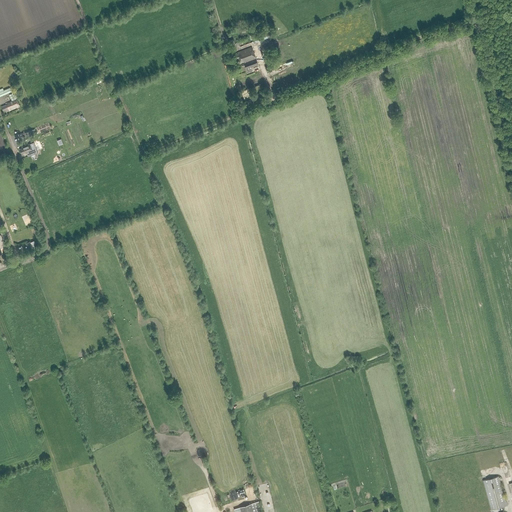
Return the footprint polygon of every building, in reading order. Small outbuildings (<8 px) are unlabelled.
[(251,38),(253,42),(253,43),(271,36),(268,29),(250,36),(251,38)] [(245,62),(256,58),(252,47),(238,52),(238,53),(234,55),(236,59),(239,58),(240,63),(243,62),(245,61),(245,62)] [(252,72),(251,68),(258,65),(256,58),(245,62),(245,61),(243,62),(248,73),(252,72)] [(0,96),(12,92),(10,87),(4,90),(3,88),(0,89),(0,96)] [(258,98),(264,95),(262,92),(250,97),(247,89),(241,92),(245,100),(247,98),(248,101),(254,99),(255,102),(259,100),(258,98)] [(6,104),(2,107),(4,111),(5,110),(6,112),(20,106),(16,99),(5,103),(6,104)] [(45,138),(38,140),(41,151),(48,149),(45,138)] [(20,149),(22,154),(25,153),(25,154),(29,152),(29,151),(33,150),(30,144),(21,147),(22,148),(20,149)] [(29,245),(30,245),(32,250),(37,248),(34,240),(28,242),(29,245)] [(499,476),(483,480),(491,510),(507,506),(506,500),(505,500),(499,476)]
